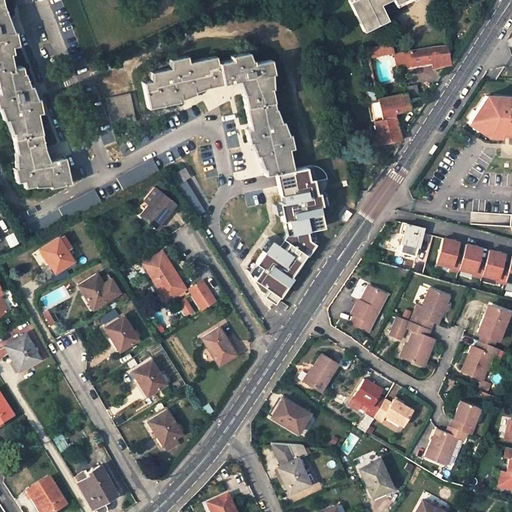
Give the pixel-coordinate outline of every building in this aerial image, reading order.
[(0,0),(0,104),(32,90),(30,83),(27,84),(23,71),(22,72),(21,64),(12,66),(9,53),(12,52),(11,45),(17,44),(14,30),(12,30),(4,7),(1,0),(0,0)] [(348,0),(362,30),(386,19),(379,4),(386,0),(392,0),(394,3),(400,0),(348,0)] [(366,57),(393,51),(391,41),(364,46),(366,57)] [(410,64),(432,61),(432,67),(448,63),(449,62),(445,45),(430,46),(430,45),(407,49),(410,64)] [(150,79),(141,81),(147,107),(181,99),(181,98),(194,92),(194,91),(206,86),(237,79),(242,92),(248,127),(244,128),(247,142),(249,141),(254,154),(256,154),(261,168),(263,167),(264,174),(274,172),(293,168),(287,147),(292,146),(289,132),(287,133),(282,120),(280,120),(275,107),(274,107),(269,86),(271,86),(270,72),(272,71),(269,57),(253,61),(252,58),(250,58),(247,50),(229,54),(230,58),(216,61),(215,54),(187,60),(186,54),(168,58),(169,66),(149,71),(150,79)] [(32,90),(0,104),(0,112),(2,119),(4,118),(9,131),(11,131),(12,138),(15,151),(13,152),(15,167),(12,167),(15,181),(22,179),(23,186),(34,184),(33,185),(49,184),(49,186),(69,182),(64,156),(48,159),(43,146),(36,112),(40,110),(37,97),(35,97),(32,90)] [(366,145),(400,138),(393,108),(409,104),(406,92),(377,98),(377,99),(366,101),(370,120),(381,118),(373,120),(376,133),(364,136),(366,145)] [(128,93),(106,98),(112,126),(134,121),(128,93)] [(511,95),(485,94),(470,117),(489,129),(511,129),(511,95)] [(511,129),(489,129),(470,117),(467,122),(488,134),(511,135),(511,129)] [(116,177),(123,191),(159,172),(152,159),(116,177)] [(279,245),(270,239),(254,262),(260,266),(252,278),(268,288),(263,295),(274,303),(292,277),(290,275),(305,253),(307,255),(315,243),(309,239),(307,228),(322,225),(318,204),(320,204),(318,191),(315,191),(312,177),(314,177),(311,164),(293,168),(274,172),(279,193),(280,193),(282,201),(278,202),(282,219),(285,233),(282,238),(283,239),(279,245)] [(176,184),(189,176),(184,166),(171,174),(176,184)] [(153,187),(144,199),(149,203),(159,191),(153,187)] [(65,221),(101,202),(94,188),(58,208),(65,221)] [(149,203),(140,214),(156,227),(175,204),(159,191),(149,203)] [(83,228),(78,220),(72,224),(76,231),(77,232),(83,228)] [(415,256),(422,227),(406,223),(402,222),(399,232),(403,233),(399,252),(411,255),(408,269),(420,273),(424,258),(415,256)] [(72,224),(67,226),(72,233),(76,231),(72,224)] [(58,237),(40,248),(55,272),(73,260),(70,255),(73,253),(63,236),(59,238),(58,237)] [(463,256),(455,254),(458,242),(443,238),(437,263),(452,267),(451,269),(459,271),(460,269),(463,256)] [(483,275),(486,261),(478,259),(481,247),(466,243),(463,256),(460,269),(475,272),(474,275),(483,277),(483,275)] [(506,280),(509,267),(501,265),(504,253),(489,249),(486,261),(483,275),(498,278),(497,281),(506,283),(506,280)] [(162,252),(143,264),(166,300),(185,288),(162,252)] [(97,273),(78,285),(92,307),(119,291),(108,274),(100,279),(97,273)] [(215,301),(201,280),(188,288),(201,309),(215,301)] [(369,282),(360,298),(363,300),(371,284),(369,282)] [(355,312),(351,320),(367,328),(386,291),(371,284),(363,300),(360,298),(358,297),(351,311),(355,312)] [(450,295),(430,286),(418,314),(412,312),(409,319),(430,328),(433,321),(438,323),(450,295)] [(178,300),(187,315),(194,310),(186,296),(178,300)] [(484,313),(477,331),(482,333),(496,339),(498,340),(510,312),(491,304),(487,314),(484,313)] [(109,313),(102,317),(106,322),(112,318),(109,313)] [(401,338),(405,327),(413,330),(408,343),(403,356),(423,364),(435,338),(428,335),(430,328),(409,319),(397,314),(390,333),(401,338)] [(137,338),(122,315),(104,326),(119,350),(137,338)] [(219,327),(202,338),(219,364),(235,353),(219,327)] [(26,333),(5,345),(19,370),(39,358),(26,333)] [(493,345),(496,339),(482,333),(479,340),(493,345)] [(472,344),(462,370),(482,378),(493,352),(472,344)] [(320,390),(338,361),(322,351),(304,380),(320,390)] [(150,359),(132,371),(147,394),(165,383),(150,359)] [(374,415),(384,398),(377,394),(380,388),(364,378),(348,403),(358,409),(363,400),(370,405),(367,411),(374,415)] [(489,384),(482,381),(478,388),(486,391),(489,384)] [(12,415),(0,396),(0,423),(2,422),(12,415)] [(278,406),(272,416),(297,431),(308,414),(284,398),(279,406),(278,406)] [(374,415),(381,419),(384,413),(402,424),(411,408),(402,403),(393,398),(391,402),(384,398),(374,415)] [(472,426),(480,407),(461,399),(450,426),(465,432),(471,434),(474,426),(472,426)] [(161,402),(153,406),(157,412),(164,407),(161,402)] [(166,409),(147,420),(163,445),(171,439),(181,433),(166,409)] [(75,420),(67,427),(71,433),(80,426),(75,420)] [(436,427),(425,456),(446,464),(457,436),(462,439),(465,432),(450,426),(448,425),(445,431),(436,427)] [(308,483),(300,466),(297,459),(297,458),(307,453),(302,444),(271,442),(281,465),(277,467),(288,492),(308,483)] [(511,446),(506,445),(504,456),(510,457),(506,472),(500,471),(498,482),(500,486),(511,488),(511,446)] [(379,459),(360,468),(373,495),(383,490),(383,488),(390,485),(379,459)] [(103,501),(116,493),(100,464),(87,472),(89,474),(86,476),(83,470),(73,476),(91,507),(93,506),(96,511),(97,511),(103,511),(105,511),(106,510),(106,508),(106,506),(106,505),(103,501)] [(48,477),(26,491),(36,506),(39,505),(43,511),(53,511),(55,511),(65,505),(48,477)] [(233,511),(226,494),(206,503),(210,511),(233,511)] [(442,511),(422,500),(415,511),(442,511)]
